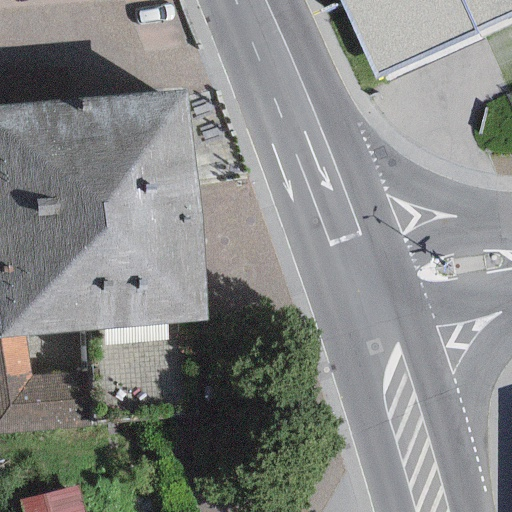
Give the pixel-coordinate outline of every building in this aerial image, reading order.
[(511,0),(338,0),(376,81),(511,18),(511,0)] [(0,109),(0,218),(199,200),(188,91),(0,109)] [(199,200),(0,218),(0,338),(24,336),(210,318),(199,200)] [(0,435),(93,425),(87,372),(29,379),(24,336),(0,338),(0,435)] [(85,511),(79,487),(18,502),(20,511),(85,511)]
